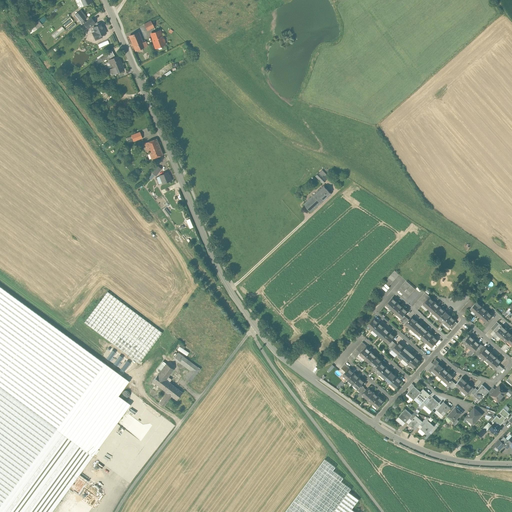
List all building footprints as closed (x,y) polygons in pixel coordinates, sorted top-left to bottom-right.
[(86,18),(80,10),(75,15),(81,22),(86,18)] [(70,17),(62,22),(65,27),(73,21),(70,17)] [(91,18),(84,24),(88,29),(95,23),(91,18)] [(30,26),(34,31),(42,24),(38,20),(30,26)] [(151,21),(144,24),(147,31),(154,27),(151,21)] [(99,23),(96,24),(97,26),(93,28),(95,32),(93,33),(96,40),(102,37),(101,35),(106,33),(104,29),(103,29),(101,24),(100,25),(99,23)] [(51,34),(54,38),(65,30),(61,26),(51,34)] [(160,30),(151,34),(154,42),(154,43),(156,48),(165,44),(164,42),(164,41),(164,39),(163,38),(160,30)] [(138,32),(129,36),(135,50),(147,45),(146,41),(143,42),(138,32)] [(107,39),(97,44),(99,48),(109,43),(107,39)] [(93,59),(97,64),(102,60),(99,56),(93,59)] [(118,56),(109,59),(113,68),(110,69),(112,75),(124,70),(118,56)] [(133,141),(142,138),(139,131),(130,134),(133,141)] [(156,139),(146,143),(149,151),(159,147),(156,139)] [(159,147),(149,151),(152,159),(163,155),(159,147)] [(158,166),(153,173),(156,176),(161,169),(158,166)] [(329,178),(322,170),(316,176),(323,183),(329,178)] [(167,172),(159,175),(163,184),(172,180),(170,177),(169,177),(167,172)] [(324,186),(314,195),(304,204),(311,212),(321,203),(331,193),(324,186)] [(162,333),(107,291),(84,322),(139,363),(162,333)] [(425,301),(424,303),(429,308),(434,302),(429,297),(427,299),(425,301)] [(392,298),(386,305),(391,309),(392,309),(397,303),(392,298)] [(429,308),(434,313),(439,307),(434,302),(429,308)] [(482,306),(476,302),(474,305),(472,307),(471,308),(470,309),(469,310),(473,314),(475,312),(476,313),(482,306)] [(397,303),(392,309),(397,314),(397,313),(402,307),(397,303)] [(482,306),(476,313),(481,318),(487,311),(482,306)] [(402,307),(397,313),(402,318),(404,316),(408,312),(402,307)] [(439,307),(434,313),(439,317),(445,311),(439,307)] [(506,317),(511,313),(508,309),(503,314),(506,317)] [(445,311),(439,317),(445,322),(450,316),(445,311)] [(487,311),(481,318),(486,322),(492,316),(487,311)] [(445,322),(443,324),(448,329),(450,327),(455,321),(450,316),(445,322)] [(409,320),(406,323),(406,324),(411,328),(417,322),(411,317),(409,320)] [(373,318),(368,324),(373,329),(379,323),(373,318)] [(422,326),(417,322),(411,328),(416,333),(416,332),(422,326)] [(373,329),(378,334),(384,328),(379,323),(373,329)] [(427,331),(422,326),(416,332),(422,337),(427,331)] [(500,328),(496,333),(495,333),(493,336),(496,338),(499,335),(501,337),(507,331),(502,326),(500,328)] [(389,332),(384,328),(378,334),(384,339),(384,338),(389,332)] [(427,331),(422,337),(427,342),(432,336),(427,331)] [(511,335),(507,331),(501,337),(507,342),(508,340),(511,335)] [(395,337),(389,332),(384,338),(389,343),(392,340),(395,337)] [(474,340),(469,335),(464,341),(469,346),(474,340)] [(427,342),(432,347),(438,341),(432,336),(427,342)] [(480,345),(474,340),(469,346),(469,347),(471,348),(468,352),(471,355),(474,353),(473,352),(474,351),(477,348),(480,345)] [(396,344),(392,349),(398,354),(398,353),(404,347),(398,342),(396,344)] [(189,352),(183,349),(184,346),(180,343),(177,349),(187,355),(189,352)] [(371,352),(365,347),(361,353),(360,353),(365,358),(371,352)] [(409,352),(404,347),(398,353),(403,358),(409,352)] [(491,353),(485,348),(482,352),(479,354),(480,354),(485,359),(491,353)] [(371,352),(365,358),(371,363),(376,357),(371,352)] [(414,356),(409,352),(403,358),(408,363),(409,363),(414,356)] [(194,365),(178,353),(174,358),(190,370),(194,365)] [(491,353),(485,359),(490,363),(496,357),(491,353)] [(414,356),(409,363),(414,367),(413,367),(414,368),(420,361),(414,356)] [(381,361),(376,357),(371,363),(370,363),(376,368),(380,362),(381,361)] [(501,362),(496,357),(490,363),(496,368),(499,365),(501,362)] [(386,367),(380,362),(376,368),(375,369),(380,374),(386,367)] [(431,362),(425,369),(427,371),(428,370),(433,364),(431,362)] [(443,368),(438,363),(435,366),(432,370),(433,370),(437,374),(437,375),(438,374),(443,368)] [(173,369),(166,364),(158,374),(165,380),(173,369)] [(190,370),(184,378),(190,382),(199,369),(194,365),(190,370)] [(386,367),(380,374),(385,378),(386,378),(391,372),(386,367)] [(354,373),(349,368),(347,370),(345,372),(343,374),(348,379),(354,373)] [(448,373),(443,368),(438,374),(443,379),(448,373)] [(391,372),(386,378),(391,383),(396,377),(391,372)] [(348,379),(353,384),(354,384),(359,378),(354,373),(348,379)] [(448,373),(443,379),(448,383),(448,384),(451,380),(454,377),(448,373)] [(158,374),(152,381),(167,393),(170,394),(175,387),(165,380),(158,374)] [(402,381),(396,377),(391,383),(396,387),(395,388),(396,388),(402,381)] [(364,382),(359,378),(354,384),(359,388),(362,385),(364,382)] [(467,382),(461,378),(456,384),(461,389),(467,382)] [(472,387),(467,382),(461,389),(466,393),(472,387)] [(477,390),(473,395),(480,401),(489,391),(482,385),(477,390)] [(414,386),(410,390),(407,394),(414,400),(416,397),(420,392),(414,386)] [(498,401),(506,392),(499,386),(496,390),(492,394),(491,395),(498,401)] [(0,505),(56,429),(0,387),(0,505)] [(182,392),(175,387),(170,394),(171,396),(176,400),(182,392)] [(472,387),(466,393),(465,394),(468,396),(471,393),(474,389),(472,387)] [(373,392),(368,388),(366,390),(362,394),(368,398),(373,392)] [(420,392),(416,397),(422,403),(423,403),(424,402),(430,395),(423,389),(420,392)] [(378,397),(373,392),(368,398),(373,403),(378,397)] [(160,403),(159,403),(163,406),(171,396),(170,394),(167,393),(163,397),(160,403)] [(373,403),(378,408),(384,401),(378,397),(373,403)] [(426,404),(425,405),(431,411),(432,410),(439,403),(432,397),(426,404)] [(443,402),(437,410),(443,416),(450,408),(443,402)] [(455,407),(447,416),(453,422),(456,419),(462,413),(455,407)] [(474,408),(466,418),(473,424),(481,415),(474,408)] [(501,428),(497,424),(498,423),(500,425),(505,420),(504,420),(509,414),(509,413),(504,408),(499,412),(502,415),(500,418),(497,415),(492,421),(494,423),(492,425),(489,428),(496,434),(501,428)] [(405,409),(399,417),(405,423),(409,418),(412,415),(405,409)] [(411,420),(408,424),(415,430),(420,425),(422,422),(416,415),(415,416),(411,420)] [(422,427),(420,429),(427,435),(431,430),(434,426),(427,420),(426,422),(422,427)] [(489,422),(483,428),(487,431),(489,428),(492,425),(489,422)] [(487,431),(483,428),(478,434),(481,437),(487,431)] [(56,429),(0,505),(0,511),(51,511),(93,456),(56,429)] [(508,441),(504,438),(501,441),(504,444),(506,442),(511,447),(511,435),(511,436),(508,441)] [(501,441),(499,439),(494,444),(499,450),(504,444),(501,441)] [(343,478),(333,470),(335,467),(325,459),(285,511),(355,511),(352,509),(359,500),(349,492),(351,489),(341,481),(343,478)]
